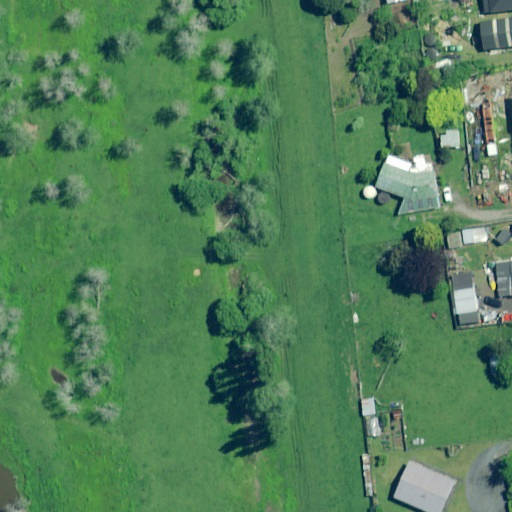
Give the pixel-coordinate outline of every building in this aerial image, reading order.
[(511,9),(511,0),(502,0),(504,10),(511,9)] [(502,47),(511,45),(511,17),(498,19),(480,22),(484,50),(502,47)] [(497,155),(495,105),(485,106),(487,155),(497,155)] [(459,146),(458,135),(441,135),(442,147),(459,146)] [(389,156),(374,200),(387,205),(391,192),(405,197),(399,214),(439,208),(432,164),(426,165),(425,152),(413,154),(414,164),(389,156)] [(507,189),(506,180),(478,184),(480,193),(507,189)] [(423,213),(404,215),(405,224),(423,222),(423,213)] [(463,245),(459,231),(446,234),(450,248),(463,245)] [(511,262),(496,263),(498,297),(511,296),(511,262)] [(480,323),(478,302),(458,304),(459,325),(480,323)] [(502,355),(490,355),(491,375),(503,375),(502,355)] [(375,414),(373,399),(361,400),(363,415),(375,414)] [(380,435),(379,418),(370,419),(370,436),(380,435)] [(441,511),(455,481),(409,461),(394,497),(427,511),(441,511)]
